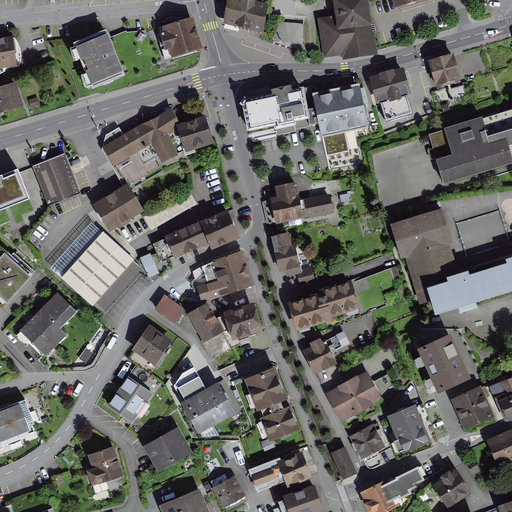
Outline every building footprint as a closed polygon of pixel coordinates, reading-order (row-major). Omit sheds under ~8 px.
[(233,0),(231,0),(226,22),(261,30),(267,8),(233,0)] [(321,20),(327,55),(346,52),(347,56),(373,52),(365,0),(350,0),(336,2),(338,18),(321,20)] [(398,0),(401,11),(441,0),(398,0)] [(171,49),(173,58),(198,51),(190,22),(161,31),(167,50),(171,49)] [(276,44),(302,47),(304,28),(279,25),(276,44)] [(97,85),(98,88),(130,75),(112,29),(96,34),(80,42),(82,46),(76,48),(76,51),(77,55),(79,58),(81,60),(86,58),(92,73),(87,75),(87,79),(88,82),(90,85),(92,87),(97,85)] [(0,68),(22,65),(18,36),(0,38),(0,68)] [(430,60),(436,82),(458,77),(452,54),(430,60)] [(374,78),(384,115),(414,107),(403,70),(374,78)] [(305,94),(312,124),(320,122),(327,154),(349,149),(344,129),(366,124),(357,83),(305,94)] [(244,104),(251,136),(312,124),(305,94),(304,87),(291,89),(291,86),(273,90),(274,93),(248,99),(244,104)] [(14,89),(0,92),(0,112),(19,107),(14,89)] [(171,113),(108,148),(115,161),(151,141),(163,161),(174,154),(163,134),(177,126),(171,113)] [(436,157),(444,184),(511,164),(511,130),(490,137),(484,117),(429,133),(433,146),(426,148),(429,159),(436,157)] [(180,129),(186,150),(212,142),(205,121),(180,129)] [(65,155),(40,166),(55,202),(81,191),(65,155)] [(18,170),(0,176),(0,209),(29,198),(18,170)] [(134,179),(95,200),(112,232),(151,211),(134,179)] [(329,197),(298,202),(296,187),(278,190),(279,199),(273,200),(276,222),(332,213),(329,197)] [(407,255),(447,243),(450,242),(440,210),(394,224),(403,256),(407,255)] [(226,214),(200,225),(208,243),(210,248),(236,238),(226,214)] [(200,225),(154,244),(162,262),(208,243),(200,225)] [(106,233),(67,276),(100,306),(139,263),(106,233)] [(289,235),(273,239),(281,270),(287,269),(288,276),(298,273),(300,284),(314,281),(311,269),(301,271),(299,260),(295,261),(289,235)] [(433,298),(437,310),(511,287),(511,260),(457,276),(447,243),(407,255),(421,302),(433,298)] [(2,248),(0,249),(0,293),(6,299),(30,274),(17,263),(2,248)] [(213,264),(194,274),(202,296),(218,294),(250,283),(240,254),(213,264)] [(321,297),(292,305),(299,329),(331,320),(330,316),(357,308),(351,286),(320,295),(321,297)] [(36,344),(46,354),(64,336),(59,330),(78,310),(62,294),(24,332),(36,344)] [(181,310),(165,300),(159,310),(175,320),(181,310)] [(207,307),(190,316),(204,342),(221,333),(207,307)] [(254,307),(226,316),(233,340),(261,331),(254,307)] [(328,330),(305,339),(317,370),(341,361),(336,350),(355,343),(349,327),(330,335),(328,330)] [(151,330),(136,351),(154,363),(169,343),(151,330)] [(450,334),(421,346),(438,389),(468,377),(450,334)] [(191,364),(178,379),(206,434),(222,435),(215,423),(240,410),(225,378),(208,386),(204,373),(191,364)] [(274,371),(247,382),(270,440),(297,430),(274,371)] [(367,376),(330,396),(343,420),(379,400),(367,376)] [(511,377),(492,386),(506,418),(511,415),(511,377)] [(130,379),(111,407),(132,421),(151,394),(130,379)] [(387,379),(373,387),(379,399),(393,391),(387,379)] [(480,392),(456,401),(466,427),(490,417),(480,392)] [(29,399),(0,409),(0,437),(38,425),(29,399)] [(414,409),(389,420),(398,440),(395,441),(401,454),(428,442),(414,409)] [(373,428),(353,438),(364,458),(383,448),(373,428)] [(177,432),(147,449),(159,470),(189,453),(177,432)] [(511,433),(490,442),(498,463),(511,457),(511,433)] [(113,450),(90,458),(95,471),(90,473),(94,485),(122,476),(113,450)] [(355,474),(345,450),(334,454),(344,479),(355,474)] [(302,455),(252,473),(257,487),(283,477),(287,486),(310,478),(302,455)] [(420,465),(362,490),(371,511),(383,511),(390,509),(386,500),(401,494),(403,498),(413,494),(410,489),(418,486),(416,482),(425,478),(420,465)] [(434,486),(447,507),(469,494),(456,472),(451,475),(450,474),(441,479),(442,481),(434,486)] [(234,479),(216,489),(226,506),(244,496),(234,479)] [(314,489),(286,498),(290,511),(318,511),(321,511),(314,489)] [(206,511),(198,493),(163,508),(165,511),(206,511)]
